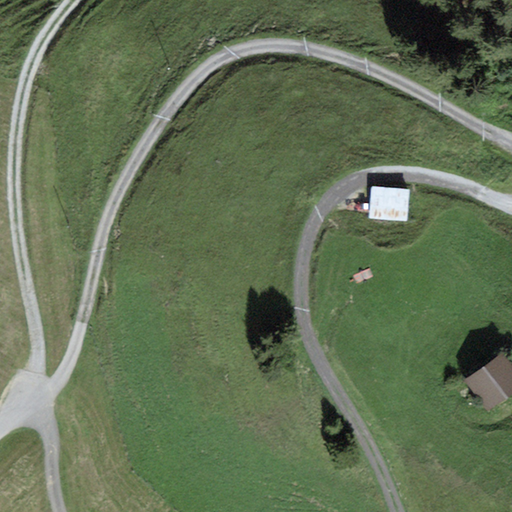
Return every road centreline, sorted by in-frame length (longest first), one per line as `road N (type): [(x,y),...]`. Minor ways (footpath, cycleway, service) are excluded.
road 1 (track): [(33,403),(65,370),(105,225),(141,150),(177,98),(234,52),(303,47),(358,65),(511,144)]
road 2 (track): [(511,203),(452,181),(376,174),(351,183),(317,214),(302,262),(303,316),(396,511)]
road 3 (track): [(73,0),(33,57),(17,126),(15,218),(34,320),(33,403)]
